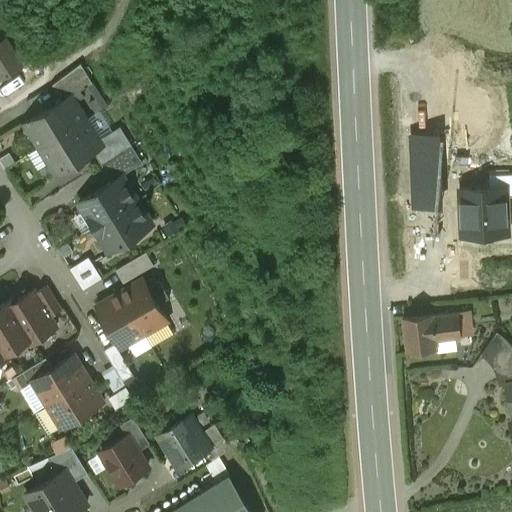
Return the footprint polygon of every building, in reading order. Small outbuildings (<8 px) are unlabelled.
[(10,86),(33,75),(21,50),(7,57),(12,69),(4,73),(10,86)] [(81,62),(53,83),(63,99),(71,94),(71,95),(93,81),(81,62)] [(63,99),(27,121),(25,131),(35,134),(41,144),(39,145),(40,146),(86,118),(71,95),(71,94),(63,99)] [(86,118),(40,146),(40,147),(43,146),(51,159),(48,169),(59,172),(94,150),(102,145),(99,139),(86,118)] [(121,125),(99,139),(102,145),(94,150),(102,164),(133,145),(121,125)] [(436,134),(411,135),(414,205),(440,204),(436,134)] [(122,174),(80,200),(95,225),(137,199),(122,174)] [(505,187),(461,189),(463,233),(507,231),(505,187)] [(137,199),(95,225),(100,232),(99,235),(107,248),(110,248),(110,249),(152,223),(137,199)] [(147,250),(116,268),(124,281),(154,263),(147,250)] [(83,286),(103,276),(92,253),(72,263),(83,286)] [(168,318),(144,278),(121,291),(145,332),(168,318)] [(62,307),(48,285),(37,292),(50,314),(62,307)] [(15,295),(0,304),(0,366),(3,367),(6,357),(9,354),(7,351),(31,336),(33,339),(57,325),(50,314),(37,292),(34,288),(17,299),(15,295)] [(121,291),(98,305),(122,345),(145,332),(121,291)] [(434,312),(403,315),(407,350),(438,347),(437,338),(462,335),(459,310),(434,313),(434,312)] [(498,331),(483,353),(487,356),(490,360),(494,364),(497,370),(498,375),(499,378),(506,377),(511,376),(511,343),(511,342),(506,337),(501,333),(498,331)] [(134,373),(116,342),(104,349),(123,379),(134,373)] [(53,366),(33,378),(34,380),(48,402),(88,377),(74,353),(53,366)] [(46,356),(16,375),(23,386),(34,380),(33,378),(53,366),(46,356)] [(88,377),(48,402),(63,426),(103,401),(88,377)] [(126,385),(109,396),(116,407),(133,396),(126,385)] [(191,413),(159,433),(179,465),(211,445),(191,413)] [(134,415),(121,423),(128,434),(129,434),(140,426),(134,415)] [(140,426),(129,434),(139,450),(150,442),(140,426)] [(128,434),(101,450),(107,460),(105,461),(113,474),(116,473),(121,482),(148,466),(139,450),(129,434),(128,434)] [(72,445),(48,456),(58,472),(65,468),(73,481),(88,472),(72,445)] [(58,472),(26,492),(38,511),(73,511),(87,504),(73,481),(65,468),(58,472)] [(255,511),(231,472),(166,511),(255,511)]
